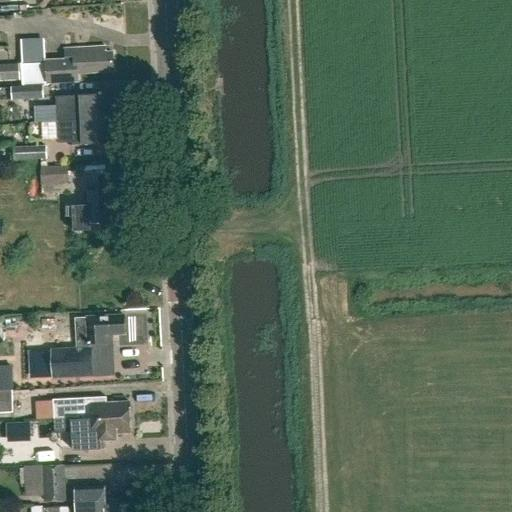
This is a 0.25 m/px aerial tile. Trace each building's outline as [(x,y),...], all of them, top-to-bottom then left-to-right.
[(105,54),(104,48),(64,50),(65,60),(45,61),(45,63),(21,64),(22,85),(76,82),(76,74),(113,72),(112,53),(105,54)] [(0,69),(1,81),(20,80),(20,68),(0,68),(0,69)] [(12,101),(43,99),(42,87),(11,89),(12,101)] [(57,122),(115,118),(114,94),(55,97),(57,122)] [(115,118),(57,122),(57,133),(65,133),(66,143),(82,143),(82,145),(116,144),(115,118)] [(15,161),(46,159),(46,147),(14,148),(15,161)] [(67,167),(41,168),(42,185),(68,184),(67,167)] [(89,206),(72,206),(73,232),(91,232),(90,224),(112,223),(111,192),(88,193),(89,206)] [(77,350),(51,351),(53,379),(92,377),(90,345),(103,345),(103,335),(125,334),(124,317),(75,319),(77,350)] [(11,367),(0,367),(0,392),(12,392),(11,367)] [(0,392),(0,413),(13,413),(12,392),(0,392)] [(79,421),(130,419),(129,404),(106,405),(106,399),(53,401),(53,420),(64,419),(79,419),(79,421)] [(131,434),(130,419),(79,421),(79,419),(64,419),(53,420),(54,434),(68,434),(69,451),(100,449),(100,442),(116,441),(116,435),(131,434)] [(7,422),(9,440),(32,439),(31,420),(7,422)] [(43,503),(65,502),(64,466),(42,467),(43,503)] [(133,511),(133,503),(105,504),(105,488),(76,489),(76,511),(133,511)]
